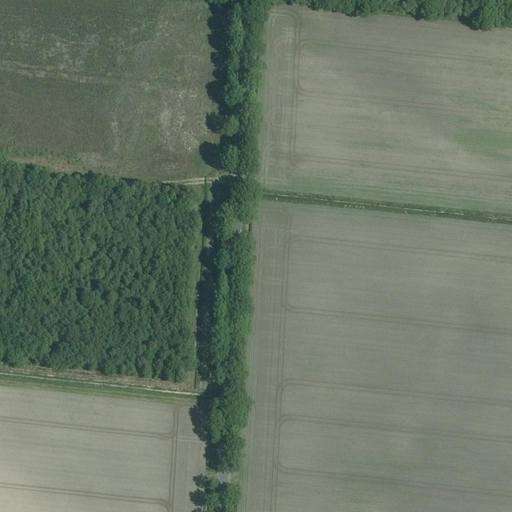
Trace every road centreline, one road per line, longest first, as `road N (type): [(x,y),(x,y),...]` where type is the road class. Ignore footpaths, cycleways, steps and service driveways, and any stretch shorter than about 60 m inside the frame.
road 1 (unclassified): [(220,511),(247,0)]
road 2 (track): [(226,394),(0,368)]
